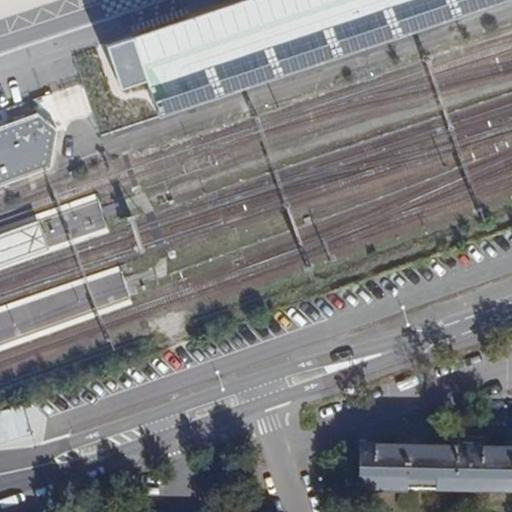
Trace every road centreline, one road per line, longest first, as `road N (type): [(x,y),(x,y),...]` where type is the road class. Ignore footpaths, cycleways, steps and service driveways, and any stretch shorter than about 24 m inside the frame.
road 1 (tertiary): [(0,476),(265,391)]
road 2 (tertiary): [(265,391),(511,310)]
road 3 (residential): [(511,369),(280,450)]
